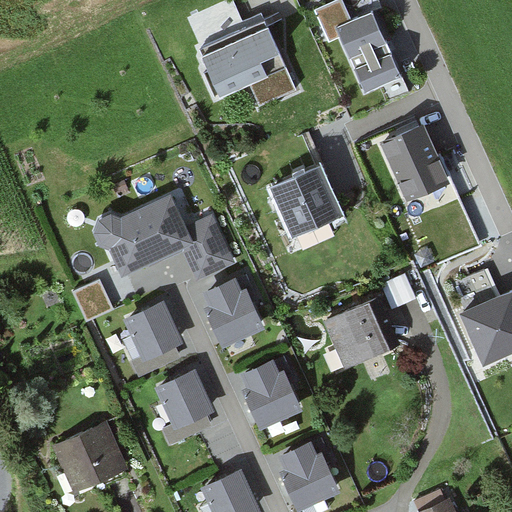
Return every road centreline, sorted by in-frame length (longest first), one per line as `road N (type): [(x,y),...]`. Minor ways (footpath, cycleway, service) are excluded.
road 1 (residential): [(408,0),(508,226)]
road 2 (residential): [(280,511),(174,292)]
road 3 (residential): [(392,511),(406,499),(444,400),(409,305)]
